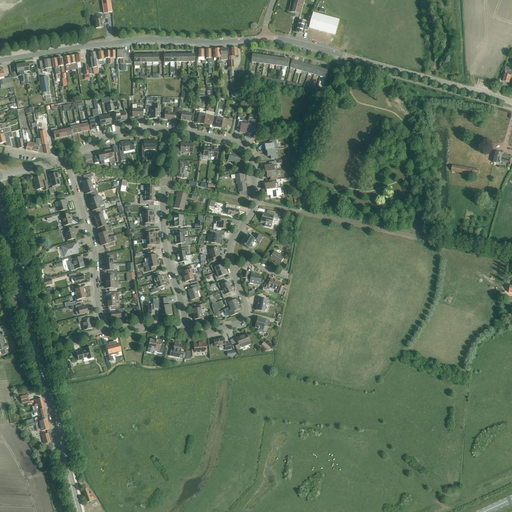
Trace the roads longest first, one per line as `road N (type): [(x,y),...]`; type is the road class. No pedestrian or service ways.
road 1 (secondary): [(77,511),(0,210)]
road 2 (secondary): [(0,61),(130,41),(264,38)]
road 3 (residential): [(511,257),(255,202)]
road 4 (secondary): [(511,102),(264,38)]
road 5 (residential): [(105,331),(93,244),(65,160)]
road 6 (residential): [(184,332),(164,246),(163,181)]
road 7 (residential): [(167,130),(245,148),(255,202)]
